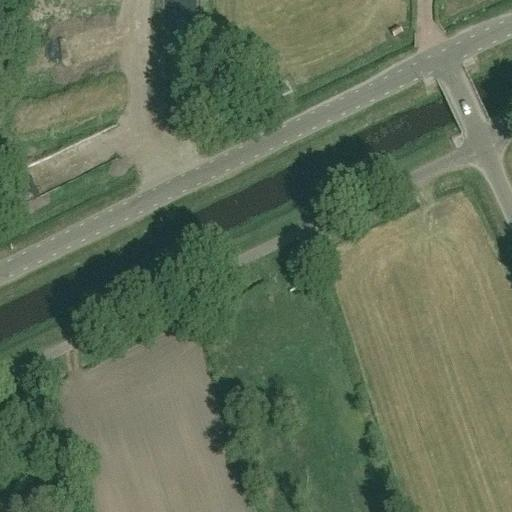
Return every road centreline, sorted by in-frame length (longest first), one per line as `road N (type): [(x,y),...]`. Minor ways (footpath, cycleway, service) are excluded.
road 1 (unclassified): [(0,379),(480,145)]
road 2 (unclassified): [(0,275),(441,60)]
